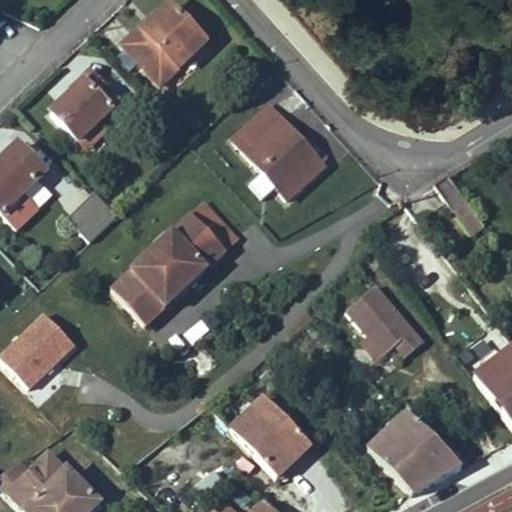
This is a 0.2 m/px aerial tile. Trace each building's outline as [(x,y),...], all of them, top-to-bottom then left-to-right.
[(143,33),(141,31),(123,48),(145,72),(151,67),(166,83),(205,48),(170,9),(154,23),(143,33)] [(152,21),(141,31),(143,33),(154,23),(152,21)] [(151,67),(145,72),(160,88),(166,83),(151,67)] [(78,142),(94,127),(119,103),(93,75),(49,116),(75,145),(78,142)] [(293,155),(302,148),(268,110),(231,143),(285,204),(314,178),(293,155)] [(102,136),(94,127),(78,142),(86,151),(102,136)] [(44,176),(18,148),(0,165),(0,217),(15,233),(37,212),(22,196),(44,176)] [(323,171),(302,148),(293,155),(314,178),(323,171)] [(484,229),(446,180),(432,189),(452,215),(471,239),(484,229)] [(88,247),(116,220),(92,195),(64,221),(88,247)] [(224,257),(190,219),(109,293),(143,330),(224,257)] [(394,350),(414,334),(376,289),(346,315),(366,340),(383,359),(394,350)] [(0,357),(0,372),(26,399),(74,352),(40,318),(0,357)] [(423,346),(414,334),(394,350),(404,361),(423,346)] [(383,359),(366,340),(359,345),(376,365),(383,359)] [(511,429),(511,351),(500,361),(500,359),(484,372),(472,381),(484,395),(511,429)] [(478,365),(484,372),(500,359),(494,353),(478,365)] [(310,449),(264,401),(230,433),(277,481),(310,449)] [(365,453),(409,499),(459,472),(428,440),(405,414),(365,453)] [(0,481),(0,490),(21,511),(89,511),(96,506),(47,458),(32,473),(24,465),(0,481)] [(199,502),(220,485),(212,475),(191,491),(199,502)]
